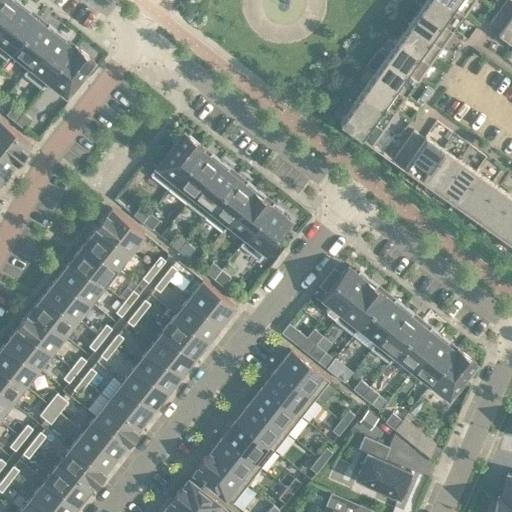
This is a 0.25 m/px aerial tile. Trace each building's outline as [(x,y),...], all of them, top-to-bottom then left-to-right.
[(0,0),(0,28),(21,2),(18,0),(0,0)] [(424,0),(421,6),(452,28),(464,11),(447,0),(424,0)] [(447,0),(464,11),(471,0),(447,0)] [(498,30),(511,10),(511,0),(503,0),(488,22),(498,30)] [(30,9),(21,2),(0,28),(0,54),(5,59),(37,19),(28,12),(30,9)] [(421,6),(409,22),(440,44),(452,28),(421,6)] [(511,10),(498,30),(497,32),(511,42),(511,10)] [(37,19),(5,59),(6,60),(12,52),(28,66),(22,73),(23,74),(57,30),(47,23),(45,26),(37,19)] [(409,22),(397,38),(429,61),(440,44),(409,22)] [(23,74),(41,87),(75,44),(74,44),(72,47),(64,40),(66,38),(57,30),(23,74)] [(429,61),(397,38),(386,55),(417,77),(429,61)] [(41,88),(47,80),(65,94),(93,59),(75,44),(41,87),(41,88)] [(386,55),(374,71),(405,93),(417,77),(386,55)] [(405,93),(374,71),(362,88),(394,110),(405,93)] [(362,88),(351,104),(382,126),(394,110),(362,88)] [(22,111),(13,104),(5,113),(15,120),(22,111)] [(382,126),(351,104),(339,121),(370,143),(382,126)] [(15,120),(24,128),(31,118),(22,111),(15,120)] [(28,146),(28,145),(28,144),(29,143),(0,119),(0,147),(16,161),(25,149),(24,149),(27,145),(28,146)] [(392,159),(419,178),(441,147),(424,135),(423,136),(412,129),(392,159)] [(183,130),(149,173),(168,187),(202,145),(183,130)] [(168,187),(186,202),(220,159),(210,152),(208,154),(200,148),(202,145),(168,187)] [(15,161),(16,161),(0,147),(0,173),(3,176),(4,175),(5,174),(4,174),(15,161)] [(436,190),(458,158),(441,147),(419,178),(436,190)] [(474,170),(458,158),(436,190),(452,201),(474,170)] [(227,169),(229,166),(220,159),(186,202),(204,216),(235,176),(227,169)] [(474,170),(452,201),(468,213),(491,182),(474,170)] [(204,216),(222,230),(255,187),(246,180),(244,183),(235,176),(204,216)] [(468,213),(485,225),(507,193),(491,182),(468,213)] [(222,230),(228,223),(245,236),(239,244),(273,202),(272,201),(270,204),(262,197),(265,195),(255,187),(222,230)] [(511,196),(507,193),(485,225),(501,236),(511,220),(511,196)] [(282,209),(273,202),(239,244),(258,259),(290,219),(280,212),(282,209)] [(139,204),(132,214),(141,221),(148,211),(139,204)] [(97,223),(130,249),(143,233),(110,207),(109,209),(108,208),(108,209),(108,210),(106,213),(105,212),(97,223)] [(158,219),(148,211),(141,221),(151,228),(158,219)] [(511,220),(501,236),(511,244),(511,220)] [(116,266),(130,249),(97,223),(96,224),(96,225),(96,226),(95,225),(94,226),(95,227),(92,230),(92,229),(91,230),(92,231),(84,241),(116,266)] [(175,233),(168,242),(177,249),(184,240),(175,233)] [(194,247),(184,240),(177,249),(186,257),(194,247)] [(103,283),(116,266),(84,241),(82,242),(81,243),(82,243),(79,247),(78,246),(78,247),(78,248),(70,258),(103,283)] [(150,266),(156,270),(164,259),(159,255),(150,266)] [(89,300),(103,283),(70,258),(69,259),(68,259),(67,260),(68,260),(66,264),(65,263),(64,264),(65,265),(57,275),(89,300)] [(220,268),(211,261),(204,270),(213,277),(220,268)] [(167,279),(176,268),(170,264),(162,275),(167,279)] [(333,318),(334,319),(368,276),(358,269),(356,272),(347,264),(321,297),(339,311),(333,318)] [(147,281),(156,270),(150,266),(141,276),(147,281)] [(213,277),(222,285),(229,275),(220,268),(213,277)] [(76,317),(89,300),(57,275),(56,276),(55,276),(54,277),(55,277),(52,281),(52,280),(51,281),(51,282),(44,291),(76,317)] [(162,275),(153,286),(159,290),(167,279),(162,275)] [(375,286),(377,284),(368,276),(334,319),(352,333),(383,293),(375,286)] [(201,279),(188,296),(220,321),(231,308),(232,307),(234,304),(201,279)] [(129,304),(137,293),(132,289),(123,300),(129,304)] [(37,298),(38,299),(31,308),(63,333),(76,317),(44,291),(42,293),(41,293),(41,294),(39,298),(38,297),(37,298)] [(369,347),(370,347),(403,305),(394,297),(392,300),(383,293),(352,333),(358,326),(375,339),(369,347)] [(188,296),(174,313),(207,338),(216,327),(216,328),(217,327),(216,326),(219,323),(220,323),(220,322),(220,321),(188,296)] [(141,313),(149,302),(144,298),(135,309),(141,313)] [(123,300),(115,310),(120,315),(129,304),(123,300)] [(413,312),(403,305),(370,347),(388,361),(419,321),(410,315),(413,312)] [(50,350),(63,333),(31,308),(29,309),(28,310),(29,310),(26,314),(25,313),(17,323),(50,350)] [(135,309),(126,320),(132,324),(141,313),(135,309)] [(206,339),(207,338),(174,313),(161,329),(193,355),(202,344),(203,345),(204,344),(203,343),(205,340),(206,340),(207,339),(206,339)] [(428,328),(419,321),(388,361),(406,375),(411,368),(439,333),(430,326),(428,328)] [(37,367),(50,350),(17,323),(17,324),(17,326),(16,325),(15,326),(16,327),(13,330),(13,329),(12,330),(12,331),(5,341),(37,367)] [(102,338),(111,327),(105,323),(96,333),(102,338)] [(161,329),(148,346),(180,372),(189,361),(189,362),(190,361),(189,360),(192,357),(193,357),(193,356),(193,355),(161,329)] [(122,336),(117,332),(108,343),(114,347),(122,336)] [(102,338),(96,333),(88,344),(93,349),(102,338)] [(448,340),(439,333),(411,368),(429,382),(457,347),(456,346),(454,349),(446,343),(448,340)] [(315,343),(306,336),(298,345),(307,352),(315,343)] [(2,342),(2,343),(2,344),(0,346),(0,364),(24,383),(37,367),(5,341),(3,343),(2,342)] [(108,343),(99,354),(105,358),(114,347),(108,343)] [(307,352),(317,360),(324,350),(315,343),(307,352)] [(148,346),(134,363),(167,389),(175,378),(176,379),(177,378),(176,377),(179,374),(180,373),(179,373),(180,372),(148,346)] [(429,382),(448,397),(476,362),(457,347),(429,382)] [(277,363),(276,365),(275,368),(313,398),(328,380),(290,349),(281,359),(279,360),(280,361),(278,364),(277,363)] [(76,370),(85,359),(79,355),(71,366),(76,370)] [(333,357),(325,366),(335,374),(342,364),(333,357)] [(134,363),(121,380),(153,406),(162,395),(163,395),(163,394),(165,391),(166,391),(167,390),(166,390),(167,389),(134,363)] [(0,392),(10,400),(24,383),(0,364),(0,392)] [(71,366),(62,377),(68,381),(76,370),(71,366)] [(87,381),(95,370),(90,366),(81,377),(87,381)] [(263,380),(262,382),(263,382),(262,384),(300,415),(313,398),(275,368),(268,376),(267,376),(266,377),(267,378),(264,381),(263,380)] [(87,381),(81,377),(72,388),(78,392),(87,381)] [(368,385),(359,378),(352,387),(361,395),(368,385)] [(152,407),(153,406),(121,380),(107,397),(140,423),(148,412),(149,413),(150,412),(149,411),(151,408),(152,409),(153,408),(152,407)] [(250,397),(249,399),(250,399),(248,401),(287,432),(300,415),(262,384),(254,393),(253,394),(253,395),(251,398),(250,397)] [(368,385),(361,395),(379,409),(386,399),(368,385)] [(56,391),(47,402),(53,407),(61,396),(56,391)] [(0,413),(10,400),(0,392),(0,413)] [(67,400),(61,396),(53,407),(58,411),(67,400)] [(107,397),(95,413),(128,440),(136,429),(135,428),(138,425),(139,426),(139,425),(139,424),(140,423),(107,397)] [(237,414),(236,416),(235,418),(273,449),(287,432),(248,401),(241,410),(240,410),(239,411),(240,412),(237,415),(237,414)] [(44,418),(53,407),(47,402),(38,413),(44,418)] [(50,422),(58,411),(53,407),(44,418),(50,422)] [(345,423),(353,413),(347,409),(339,419),(345,423)] [(400,418),(391,411),(384,420),(393,428),(400,418)] [(95,413),(82,429),(114,455),(121,446),(122,447),(123,446),(122,445),(125,442),(125,443),(126,442),(125,441),(126,440),(127,441),(128,440),(95,413)] [(402,417),(401,419),(400,418),(393,428),(415,445),(424,434),(402,417)] [(223,431),(222,433),(223,433),(221,435),(260,466),(273,449),(235,418),(228,427),(227,427),(226,428),(226,429),(224,432),(223,431)] [(339,419),(331,429),(337,433),(345,423),(339,419)] [(31,427),(26,423),(17,434),(23,438),(31,427)] [(104,469),(114,455),(82,429),(69,445),(102,472),(103,471),(102,470),(103,470),(104,469)] [(30,441),(36,445),(45,434),(39,430),(30,441)] [(17,434),(9,444),(14,449),(23,438),(17,434)] [(383,458),(389,445),(363,434),(357,447),(366,451),(355,476),(399,496),(410,470),(383,458)] [(210,448),(209,450),(208,452),(208,451),(207,452),(246,483),(260,466),(221,435),(214,444),(213,444),(212,445),(213,446),(210,449),(210,448)] [(27,456),(36,445),(30,441),(22,452),(27,456)] [(69,445),(57,461),(89,487),(89,486),(90,487),(91,486),(90,485),(93,482),(94,483),(102,472),(69,445)] [(323,461),(331,451),(325,446),(317,456),(323,461)] [(195,468),(193,471),(232,501),(246,483),(207,452),(199,462),(199,463),(196,467),(196,466),(195,467),(195,468)] [(315,471),(323,461),(317,456),(309,466),(315,471)] [(57,461),(43,478),(76,504),(76,503),(77,504),(77,503),(77,502),(79,499),(80,500),(81,499),(80,498),(89,487),(57,461)] [(9,480),(18,469),(12,464),(4,475),(9,480)] [(511,473),(506,472),(501,494),(498,493),(497,494),(511,497),(511,473)] [(4,475),(0,479),(0,490),(0,491),(9,480),(4,475)] [(291,491),(299,481),(294,476),(286,486),(291,491)] [(69,511),(76,504),(43,478),(30,495),(50,511),(69,511)] [(192,511),(223,511),(226,508),(187,478),(185,481),(185,480),(183,481),(184,482),(181,486),(180,485),(172,496),(192,511)] [(284,501),(291,491),(286,486),(278,496),(284,501)] [(355,511),(359,504),(330,492),(321,511),(355,511)] [(511,511),(511,497),(497,494),(493,511),(511,511)] [(50,511),(30,495),(16,511),(50,511)] [(167,503),(166,504),(166,505),(160,511),(192,511),(172,496),(171,497),(172,497),(171,499),(170,498),(169,499),(170,500),(167,503)]
